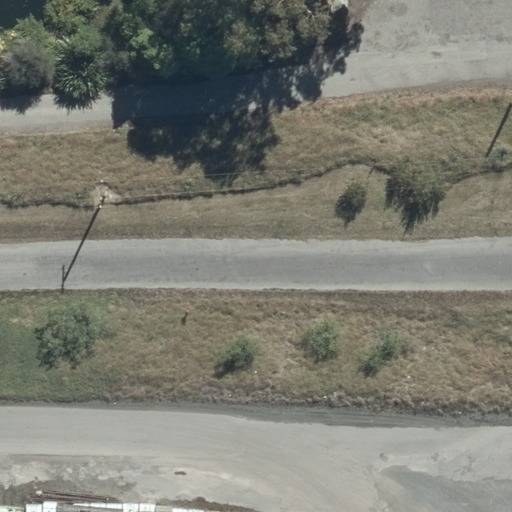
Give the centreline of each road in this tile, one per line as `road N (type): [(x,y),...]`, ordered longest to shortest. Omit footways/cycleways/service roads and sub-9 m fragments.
road 1 (track): [(511,55),(96,111),(0,115)]
road 2 (track): [(511,262),(0,274)]
